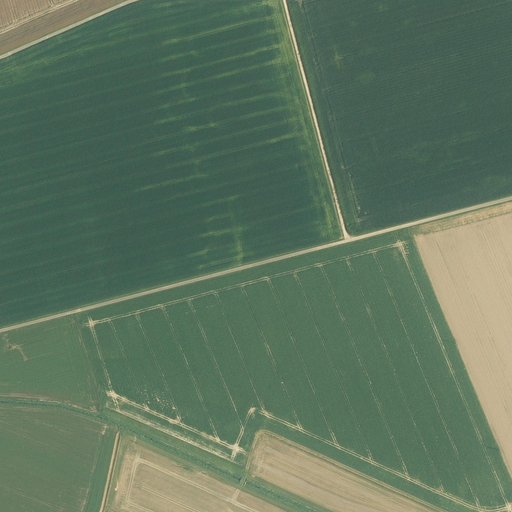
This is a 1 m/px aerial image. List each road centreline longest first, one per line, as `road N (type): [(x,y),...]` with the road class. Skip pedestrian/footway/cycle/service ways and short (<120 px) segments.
road 1 (track): [(0,331),(511,199)]
road 2 (track): [(349,241),(286,0)]
road 3 (track): [(0,58),(141,0)]
